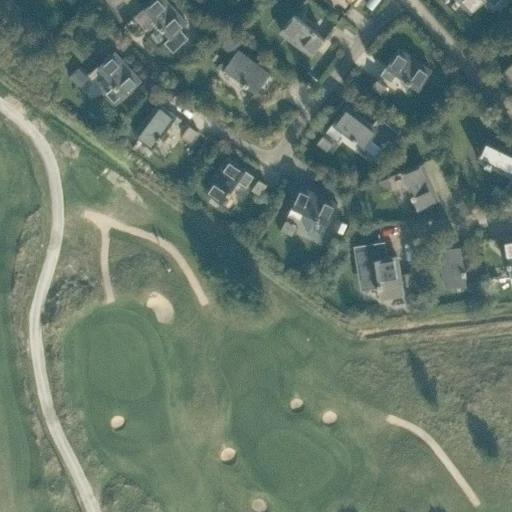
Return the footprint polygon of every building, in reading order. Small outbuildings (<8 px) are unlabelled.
[(166,0),(151,0),(143,7),(170,36),(164,41),(173,50),(188,36),(180,28),(186,22),(166,0)] [(459,0),(471,12),(482,0),(488,0),(493,4),(496,0),(459,0)] [(294,13),(280,30),(311,55),(325,38),(294,13)] [(202,18),(194,25),(204,34),(211,27),(202,18)] [(229,36),(222,44),(231,51),(238,43),(229,36)] [(398,47),(380,73),(391,80),(396,72),(419,87),(431,69),(398,47)] [(237,49),(224,66),(256,90),(269,73),(237,49)] [(114,50),(98,65),(101,69),(111,80),(102,88),(115,103),(141,80),(114,50)] [(486,50),(479,57),(486,63),(492,57),(486,50)] [(511,60),(502,72),(511,81),(511,60)] [(98,65),(89,72),(92,76),(101,69),(98,65)] [(86,76),(79,68),(72,74),(79,82),(86,76)] [(307,72),(303,78),(311,84),(315,79),(307,72)] [(143,81),(140,85),(149,94),(158,86),(150,76),(145,82),(143,81)] [(377,78),(371,88),(381,95),(387,85),(377,78)] [(170,101),(177,92),(169,86),(167,88),(166,86),(161,93),(163,94),(161,95),(170,101)] [(158,101),(134,133),(152,146),(176,114),(158,101)] [(346,104),(327,129),(337,138),(343,130),(353,137),(352,138),(355,140),(356,140),(364,146),(376,155),(388,139),(391,141),(399,131),(379,115),(372,124),(346,104)] [(189,123),(181,134),(190,140),(197,130),(189,123)] [(323,134),(317,142),(326,150),(332,141),(323,134)] [(511,149),(486,137),(477,156),(511,174),(511,149)] [(227,156),(204,189),(222,201),(237,179),(246,185),(253,175),(227,156)] [(422,162),(402,170),(417,207),(438,199),(422,162)] [(387,176),(377,180),(382,191),(391,187),(387,176)] [(258,178),(251,187),(259,193),(266,183),(258,178)] [(495,183),(490,193),(501,198),(505,188),(495,183)] [(301,185),(288,213),(300,219),(303,210),(314,215),(307,231),(321,237),(328,221),(337,202),(301,185)] [(337,218),(333,228),(343,232),(347,223),(337,218)] [(285,220),(280,229),(291,234),(296,225),(285,220)] [(380,243),(357,247),(363,285),(378,283),(381,297),(402,293),(396,254),(382,256),(380,243)] [(460,243),(439,247),(445,286),(467,283),(460,243)]
